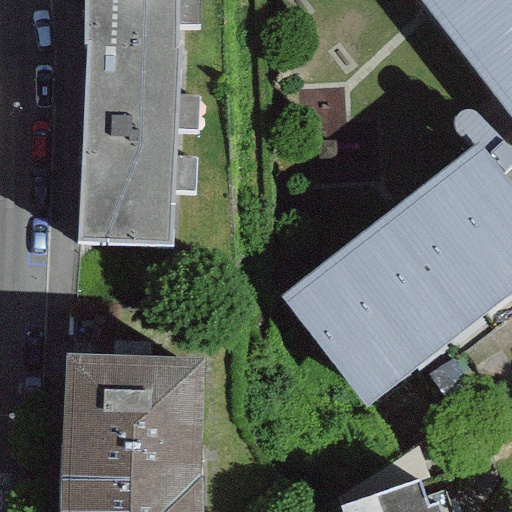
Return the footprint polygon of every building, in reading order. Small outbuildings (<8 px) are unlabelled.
[(192,0),(90,0),(83,249),(185,252),(192,0)] [(511,0),(431,0),(511,101),(511,0)] [(286,302),(367,404),(511,289),(511,182),(483,146),(286,302)] [(201,332),(64,326),(57,449),(56,511),(202,511),(203,509),(201,332)] [(480,511),(477,502),(466,506),(460,488),(449,492),(440,466),(357,496),(363,511),(480,511)]
